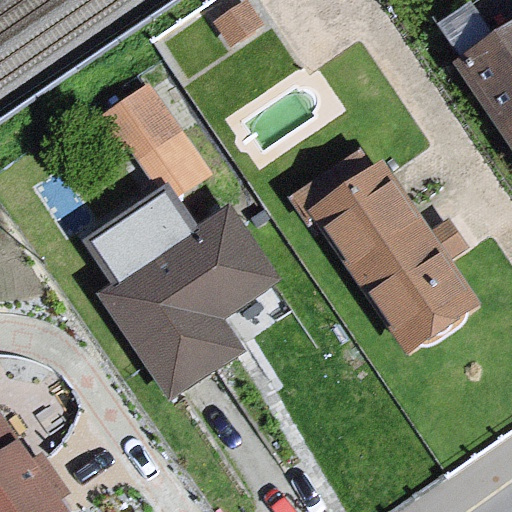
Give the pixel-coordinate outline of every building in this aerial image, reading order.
[(511,26),(450,67),(511,173),(511,26)] [(165,158),(185,187),(217,165),(152,73),(106,105),(151,168),(165,158)] [(286,207),(404,367),(480,318),(359,159),(286,207)] [(226,218),(95,310),(162,414),(238,368),(216,331),(277,290),(226,218)] [(52,511),(0,428),(0,511),(52,511)]
